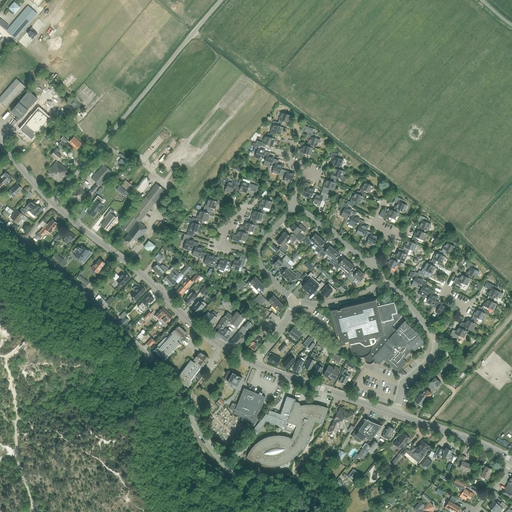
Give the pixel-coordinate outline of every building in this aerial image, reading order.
[(6,31),(16,39),(37,14),(28,6),(13,23),(6,31)] [(0,97),(0,101),(5,106),(24,85),(17,79),(0,97)] [(11,111),(20,119),(38,98),(29,90),(11,111)] [(21,130),(31,139),(49,118),(46,115),(43,119),(40,117),(40,116),(36,112),(21,130)] [(274,121),(273,124),(280,126),(281,126),(283,121),(289,123),(292,116),(281,112),(279,119),(279,120),(278,122),(274,121)] [(264,135),(264,136),(272,138),(273,138),(274,132),(281,134),(283,127),(281,127),(281,126),(280,126),(273,124),(270,131),(271,131),(270,134),(268,133),(267,136),(264,135)] [(307,127),(305,132),(308,132),(306,137),(309,138),(307,143),(306,146),(310,147),(311,147),(313,148),(313,147),(314,145),(318,147),(320,139),(316,138),(314,137),(315,134),(312,133),(314,129),(307,127)] [(257,140),(256,144),(260,145),(261,146),(265,147),(266,144),(273,146),(275,139),(273,138),(272,138),(264,136),(262,142),(257,140)] [(74,137),(69,142),(77,149),(82,144),(74,137)] [(263,158),(265,151),(265,150),(260,148),(261,146),(260,145),(256,144),(253,143),(252,146),(255,147),(253,151),(256,152),(254,158),(262,160),(262,158),(263,158)] [(298,148),(296,154),(303,156),(304,153),(310,155),(313,148),(311,147),(310,147),(306,146),(302,145),(301,149),(298,148)] [(51,155),(58,160),(61,156),(57,153),(54,150),(51,155)] [(265,151),(263,158),(265,159),(263,165),(270,168),(273,157),(269,156),(270,153),(265,151)] [(335,165),(334,168),(341,170),(340,170),(341,167),(344,160),(338,158),(339,155),(332,152),(330,158),(333,159),(331,163),(335,165)] [(90,190),(87,194),(88,195),(87,195),(90,198),(94,193),(98,188),(100,186),(111,173),(112,172),(104,165),(108,160),(101,155),(98,159),(104,165),(92,179),(97,183),(96,185),(95,185),(91,190),(90,190)] [(279,175),(280,173),(280,174),(280,172),(281,169),(283,165),(278,163),(279,160),(273,159),(271,166),(274,166),(272,173),(279,175)] [(47,173),(59,183),(68,172),(65,169),(66,168),(57,161),(47,173)] [(332,175),(330,181),(333,182),(334,182),(336,183),(337,180),(336,179),(337,177),(341,178),(341,180),(345,182),(346,177),(343,176),(345,171),(341,170),(334,168),(331,175),(332,175)] [(280,173),(279,175),(282,176),(283,174),(285,175),(283,181),(291,184),(294,173),(287,171),(281,169),(280,172),(280,174),(280,173)] [(12,178),(6,172),(1,177),(2,178),(1,179),(0,179),(0,188),(2,186),(2,187),(3,188),(9,182),(8,181),(9,180),(9,181),(10,181),(9,180),(12,178)] [(223,176),(220,185),(226,187),(225,191),(232,193),(234,187),(237,188),(236,190),(239,191),(240,189),(240,188),(241,185),(238,184),(235,183),(232,182),(233,180),(233,179),(229,178),(223,176)] [(239,191),(246,193),(248,189),(248,187),(251,188),(250,190),(256,192),(258,186),(250,183),(249,183),(250,181),(243,179),(243,181),(242,182),(241,185),(240,188),(240,189),(239,191)] [(323,187),(321,192),(327,194),(328,191),(327,191),(327,188),(334,190),(336,183),(334,182),(333,182),(330,181),(326,179),(323,186),(323,187)] [(364,182),(360,188),(361,189),(366,191),(371,193),(374,186),(367,183),(368,181),(365,179),(364,182)] [(311,199),(311,197),(312,197),(312,196),(313,193),(314,188),(309,187),(310,184),(305,182),(302,189),(306,190),(303,196),(311,199)] [(156,183),(145,198),(122,228),(128,233),(138,220),(138,221),(122,241),(132,249),(148,228),(140,222),(165,190),(156,183)] [(13,187),(8,192),(11,195),(14,193),(15,195),(22,189),(17,184),(14,188),(13,187)] [(78,186),(70,196),(79,204),(87,194),(84,192),(85,192),(81,188),(78,186)] [(311,197),(311,199),(314,200),(312,204),(319,206),(321,200),(324,201),(327,194),(321,192),(320,195),(316,193),(316,194),(313,193),(312,196),(312,197),(311,197)] [(351,199),(350,202),(348,201),(347,204),(346,204),(348,205),(352,207),(355,201),(361,204),(364,197),(362,196),(361,195),(361,196),(354,192),(351,199)] [(92,206),(87,212),(93,217),(98,211),(99,212),(103,207),(100,204),(99,203),(102,199),(98,195),(90,205),(92,206)] [(394,208),(394,209),(393,210),(396,212),(397,212),(399,213),(400,210),(404,212),(407,205),(402,203),(403,200),(396,197),(394,202),(396,203),(394,208)] [(205,206),(204,208),(204,211),(199,210),(206,212),(208,212),(208,213),(209,213),(210,210),(208,210),(209,207),(216,209),(218,202),(207,198),(205,205),(205,206)] [(260,206),(259,208),(258,211),(261,212),(262,213),(264,213),(265,210),(263,210),(264,207),(270,209),(272,202),(261,198),(259,205),(260,206)] [(19,211),(24,215),(26,217),(27,216),(25,214),(28,210),(32,213),(31,213),(35,216),(41,208),(37,205),(36,206),(30,201),(24,209),(22,207),(19,211)] [(348,218),(352,211),(352,210),(347,207),(348,205),(346,204),(347,204),(343,202),(340,209),(343,210),(340,216),(347,219),(348,217),(348,218)] [(2,213),(8,217),(13,210),(7,206),(2,213)] [(107,219),(102,225),(108,230),(117,219),(112,215),(115,212),(111,209),(104,218),(107,219)] [(384,212),(382,217),(387,219),(390,221),(392,218),(396,220),(399,213),(397,212),(396,212),(393,210),(389,209),(387,213),(384,212)] [(24,215),(19,211),(17,210),(11,218),(18,223),(24,215)] [(197,217),(197,219),(192,217),(192,218),(191,221),(191,222),(198,224),(199,224),(201,225),(203,219),(207,221),(210,213),(209,213),(208,213),(208,212),(206,212),(199,210),(197,217)] [(251,217),(249,223),(255,225),(257,219),(261,221),(264,213),(262,213),(261,212),(258,211),(253,210),(251,217)] [(355,228),(356,226),(359,219),(360,218),(355,216),(356,213),(352,211),(348,218),(351,219),(348,225),(355,228)] [(420,215),(417,220),(420,222),(418,226),(428,231),(431,224),(426,221),(427,218),(420,215)] [(39,233),(43,235),(47,230),(50,233),(53,230),(52,230),(57,223),(53,219),(50,222),(49,222),(47,224),(46,224),(39,233)] [(356,233),(362,236),(363,236),(364,234),(365,233),(364,233),(365,230),(367,226),(363,224),(364,221),(359,219),(356,226),(358,227),(356,233)] [(189,229),(188,232),(187,235),(185,234),(187,235),(190,236),(193,237),(194,234),(192,233),(193,230),(199,232),(201,225),(199,224),(198,224),(191,222),(188,229),(189,229)] [(241,226),(239,231),(246,233),(247,230),(253,232),(255,225),(249,223),(245,222),(243,226),(241,226)] [(294,223),(290,228),(295,233),(293,235),(297,238),(297,239),(301,242),(303,241),(305,238),(300,233),(302,231),(304,232),(307,229),(300,224),(298,227),(297,226),(296,225),(294,223)] [(165,224),(159,233),(163,236),(169,227),(165,224)] [(414,236),(412,239),(411,242),(407,240),(414,243),(415,243),(415,244),(417,244),(418,241),(416,240),(417,238),(423,241),(427,234),(425,233),(424,232),(417,229),(413,236),(414,236)] [(246,233),(239,231),(238,230),(236,235),(233,234),(232,240),(239,242),(240,239),(246,241),(248,234),(246,233)] [(371,233),(368,232),(365,230),(364,233),(365,233),(364,234),(363,236),(362,236),(363,236),(366,237),(366,236),(369,237),(366,243),(373,246),(378,236),(371,233)] [(66,236),(63,240),(62,240),(67,245),(71,240),(72,240),(75,236),(69,231),(66,235),(66,236)] [(285,232),(281,237),(287,242),(289,240),(293,243),(297,239),(297,238),(293,235),(292,234),(290,236),(285,232)] [(312,241),(315,244),(320,237),(315,233),(311,238),(308,236),(304,241),(309,245),(312,241)] [(185,234),(182,241),(185,242),(183,248),(191,250),(194,240),(189,239),(190,236),(187,235),(185,234)] [(287,242),(281,237),(277,241),(281,246),(279,248),(284,253),(288,248),(285,245),(287,242)] [(313,246),(316,248),(315,249),(314,250),(318,253),(319,253),(323,248),(321,246),(324,242),(325,241),(320,237),(315,244),(313,246)] [(404,246),(403,249),(401,252),(405,254),(405,253),(406,254),(407,255),(410,249),(414,251),(417,244),(415,244),(415,243),(414,243),(407,240),(404,246)] [(196,257),(199,258),(200,256),(200,255),(201,252),(202,248),(198,247),(199,243),(194,241),(192,249),(194,249),(192,256),(196,257)] [(443,249),(441,251),(439,250),(438,253),(443,255),(444,256),(447,250),(452,254),(456,247),(455,246),(456,244),(451,241),(449,243),(446,242),(442,249),(443,249)] [(272,243),(270,246),(277,251),(279,249),(272,243)] [(76,248),(73,251),(75,253),(73,255),(74,254),(77,257),(80,259),(83,262),(83,263),(82,263),(83,264),(89,257),(88,256),(91,252),(88,250),(87,251),(84,248),(81,246),(82,245),(81,245),(80,247),(79,247),(78,249),(76,248)] [(323,248),(319,253),(319,254),(323,257),(325,255),(328,257),(329,256),(335,250),(330,245),(329,246),(326,250),(323,248)] [(328,257),(328,258),(330,260),(329,262),(333,266),(338,260),(335,259),(339,254),(335,250),(329,256),(328,257)] [(392,253),(390,258),(399,262),(400,260),(404,262),(407,255),(406,254),(405,253),(405,254),(401,252),(397,250),(395,255),(392,253)] [(207,254),(204,253),(201,252),(200,255),(200,256),(199,258),(200,258),(202,259),(203,257),(206,258),(204,264),(211,266),(212,264),(214,255),(207,253),(207,254)] [(433,259),(431,261),(429,260),(428,263),(426,262),(432,266),(433,265),(433,266),(436,261),(442,264),(446,257),(444,256),(443,255),(438,253),(436,252),(432,259),(433,259)] [(63,259),(56,253),(52,258),(59,264),(63,259)] [(158,253),(153,259),(158,263),(163,257),(158,253)] [(282,264),(284,266),(287,262),(287,263),(291,259),(286,255),(281,260),(276,256),(273,260),(275,262),(273,264),(278,269),(282,264)] [(231,267),(231,269),(238,271),(240,265),(243,266),(246,259),(240,257),(239,260),(234,258),(233,263),(232,266),(231,267)] [(214,267),(214,268),(224,271),(226,265),(229,266),(228,268),(230,268),(230,269),(231,269),(231,267),(232,266),(233,263),(230,262),(227,261),(223,259),(220,258),(219,260),(216,259),(215,265),(214,267)] [(338,260),(333,266),(338,269),(339,268),(342,270),(343,268),(349,262),(344,258),(340,262),(338,260)] [(379,265),(389,270),(390,267),(396,269),(399,262),(397,261),(390,258),(389,258),(387,262),(381,260),(379,265)] [(91,268),(95,271),(98,274),(101,269),(105,263),(104,263),(104,262),(103,261),(102,261),(100,259),(96,263),(96,262),(93,265),(91,268)] [(281,274),(286,279),(293,271),(290,268),(292,266),(287,263),(287,262),(284,266),(283,268),(285,270),(281,274)] [(343,268),(342,270),(345,272),(343,274),(348,278),(352,273),(350,271),(354,266),(349,262),(343,268)] [(418,273),(419,274),(423,276),(426,270),(432,274),(435,267),(434,266),(433,266),(433,265),(432,266),(426,262),(422,269),(423,269),(421,271),(419,270),(418,273)] [(466,273),(465,276),(470,279),(472,276),(476,278),(479,272),(474,269),(475,266),(468,262),(468,263),(466,266),(466,267),(468,269),(466,273)] [(163,264),(160,267),(157,263),(152,268),(160,276),(168,268),(165,266),(164,266),(163,264)] [(184,275),(186,273),(191,268),(187,265),(181,272),(184,275)] [(169,274),(168,273),(163,279),(171,287),(176,281),(179,278),(178,277),(181,274),(173,267),(170,269),(171,271),(169,274)] [(352,273),(348,278),(354,283),(357,280),(358,280),(360,282),(364,278),(361,276),(363,274),(358,270),(354,275),(352,273)] [(293,271),(286,279),(290,283),(295,278),(297,280),(302,275),(297,271),(295,273),(293,271)] [(419,287),(419,286),(422,280),(423,279),(418,277),(419,274),(418,273),(415,271),(414,273),(411,271),(408,277),(411,278),(414,280),(411,285),(418,289),(419,287)] [(119,283),(120,284),(118,287),(120,289),(122,286),(122,287),(130,278),(124,272),(116,280),(119,283)] [(307,281),(302,286),(306,290),(315,280),(311,277),(313,275),(310,272),(304,279),(307,281)] [(196,273),(192,279),(196,283),(201,277),(196,273)] [(467,286),(471,279),(461,274),(458,278),(456,277),(453,282),(460,285),(461,283),(467,286)] [(89,283),(85,279),(79,275),(76,278),(82,282),(80,284),(84,288),(89,283)] [(187,277),(185,275),(183,278),(174,289),(175,291),(180,296),(192,281),(187,277)] [(252,284),(254,287),(260,281),(255,276),(250,282),(249,281),(247,283),(250,286),(252,284)] [(315,280),(306,290),(311,294),(312,293),(316,289),(318,291),(324,284),(321,282),(319,284),(315,280)] [(418,294),(425,297),(426,296),(427,295),(426,295),(429,289),(430,288),(426,285),(427,283),(422,280),(419,286),(419,287),(421,288),(418,294)] [(244,281),(238,286),(241,289),(244,287),(246,284),(244,281)] [(260,281),(254,287),(259,292),(265,286),(260,281)] [(489,295),(488,297),(487,299),(494,302),(492,302),(494,298),(497,299),(500,292),(495,289),(496,286),(489,283),(487,288),(489,289),(487,294),(489,295)] [(328,284),(321,292),(326,297),(329,294),(331,296),(336,290),(328,284)] [(134,291),(130,295),(133,297),(134,299),(132,301),(134,303),(136,300),(136,301),(144,292),(146,291),(139,285),(137,287),(136,286),(135,287),(134,287),(132,289),(134,291)] [(199,291),(203,294),(207,289),(204,286),(199,291)] [(426,302),(432,306),(433,304),(433,305),(434,304),(434,303),(435,301),(437,296),(433,294),(434,291),(429,289),(426,295),(427,295),(426,296),(425,297),(428,299),(426,302)] [(197,295),(196,294),(192,291),(184,300),(189,305),(197,295)] [(254,300),(257,303),(263,297),(260,293),(254,300)] [(137,307),(144,313),(148,308),(147,306),(154,299),(149,295),(142,302),(137,307)] [(267,301),(272,306),(278,300),(273,295),(267,301)] [(263,297),(257,303),(260,305),(266,299),(263,297)] [(199,301),(192,308),(198,313),(204,306),(204,305),(205,303),(203,302),(203,301),(201,299),(199,301)] [(479,306),(477,309),(484,313),(484,312),(485,313),(486,314),(488,315),(489,312),(487,311),(489,309),(493,311),(496,304),(494,302),(487,299),(483,305),(483,306),(482,308),(479,306)] [(278,300),(272,306),(277,311),(283,305),(278,300)] [(392,330),(390,328),(401,315),(399,314),(397,314),(394,302),(384,305),(384,303),(380,304),(381,306),(376,307),(375,301),(331,311),(339,344),(348,342),(349,346),(350,349),(352,351),(352,352),(353,352),(354,353),(356,353),(357,354),(358,355),(359,356),(360,356),(361,357),(362,356),(363,356),(366,355),(366,356),(365,357),(365,359),(366,361),(367,363),(370,363),(372,362),(373,361),(374,360),(379,364),(383,359),(398,372),(407,362),(403,359),(412,348),(414,350),(424,343),(419,334),(405,322),(405,321),(405,320),(394,332),(392,330)] [(441,303),(438,302),(435,301),(434,303),(434,304),(433,305),(433,304),(432,306),(435,307),(436,306),(439,307),(436,313),(442,316),(448,306),(441,303)] [(154,316),(158,321),(159,321),(160,319),(161,319),(167,312),(162,307),(154,316)] [(473,316),(472,319),(470,321),(473,323),(474,323),(476,324),(477,321),(476,320),(477,318),(483,321),(486,314),(485,313),(484,312),(484,313),(477,309),(476,309),(473,316)] [(135,325),(137,327),(150,313),(148,311),(135,325)] [(206,314),(203,318),(211,325),(217,318),(215,316),(217,314),(213,311),(210,315),(209,315),(210,313),(208,312),(206,314)] [(216,327),(213,332),(215,334),(215,335),(220,338),(225,341),(229,334),(230,332),(226,329),(227,326),(230,322),(237,327),(239,328),(246,318),(248,319),(251,316),(246,312),(243,316),(237,311),(233,316),(230,321),(225,318),(223,317),(216,327)] [(159,321),(158,321),(155,324),(159,327),(162,323),(163,324),(164,322),(166,324),(172,317),(167,312),(161,319),(160,319),(159,321)] [(228,312),(224,317),(225,318),(230,321),(233,316),(228,312)] [(461,322),(459,327),(465,330),(467,328),(473,331),(476,324),(474,323),(473,323),(470,321),(466,319),(464,324),(461,322)] [(252,324),(248,321),(243,326),(239,332),(239,331),(230,343),(237,349),(248,336),(247,335),(245,336),(243,334),(247,330),(247,331),(252,324)] [(180,340),(187,333),(179,325),(172,333),(173,334),(159,349),(157,348),(154,351),(163,360),(179,344),(176,341),(178,339),(180,340)] [(248,343),(245,346),(252,351),(257,345),(253,342),(253,341),(254,340),(259,334),(261,336),(263,333),(262,332),(265,329),(262,326),(252,338),(251,339),(248,343)] [(288,333),(297,340),(301,334),(303,336),(306,332),(300,328),(298,330),(294,326),(288,333)] [(465,330),(459,327),(458,326),(455,331),(453,329),(450,335),(453,336),(456,338),(457,338),(458,335),(464,338),(467,331),(465,330)] [(159,338),(162,340),(169,333),(166,331),(159,338)] [(309,337),(304,343),(307,346),(312,340),(309,337)] [(146,343),(150,346),(155,341),(151,338),(146,343)] [(279,350),(282,352),(287,346),(284,344),(279,350)] [(177,378),(188,386),(189,387),(192,382),(191,381),(209,358),(204,355),(200,352),(194,359),(196,361),(195,363),(191,360),(182,372),(177,378)] [(307,364),(305,367),(306,368),(305,368),(305,369),(307,370),(308,370),(309,369),(310,370),(313,363),(315,364),(316,361),(315,361),(315,360),(313,359),(316,354),(312,352),(309,358),(310,358),(307,364)] [(280,358),(270,353),(268,357),(270,358),(268,361),(277,365),(280,358)] [(332,359),(339,363),(342,358),(334,354),(332,359)] [(290,355),(282,364),(287,369),(295,360),(290,355)] [(299,356),(293,370),(298,372),(305,359),(306,359),(307,358),(305,357),(304,357),(303,358),(299,356)] [(349,360),(347,364),(354,368),(356,363),(349,360)] [(324,365),(319,362),(313,372),(319,375),(324,365)] [(330,376),(336,378),(340,369),(335,366),(334,368),(329,365),(323,375),(329,378),(330,376)] [(196,377),(199,379),(205,371),(202,369),(196,377)] [(231,387),(236,389),(238,385),(242,378),(232,372),(229,370),(224,379),(228,381),(233,384),(231,387)] [(345,375),(343,374),(339,381),(345,384),(349,377),(350,377),(352,372),(350,370),(349,373),(347,372),(345,375)] [(427,385),(434,391),(441,383),(434,377),(427,385)] [(259,394),(244,388),(237,404),(232,402),(229,409),(235,411),(233,414),(242,417),(241,420),(248,423),(249,421),(255,424),(259,419),(257,418),(266,397),(261,395),(263,390),(260,389),(259,394)] [(432,390),(428,388),(427,390),(426,390),(425,392),(423,390),(423,389),(420,394),(415,401),(421,405),(426,398),(425,397),(425,396),(428,398),(431,393),(432,390)] [(253,429),(257,432),(266,421),(266,420),(286,427),(285,430),(290,432),(290,431),(296,433),(294,437),(292,440),(284,436),(284,437),(279,435),(279,436),(279,437),(274,436),(274,437),(268,437),(269,437),(269,438),(264,439),(264,440),(259,441),(259,442),(260,442),(255,445),(256,445),(251,449),(252,449),(248,453),(249,453),(249,454),(246,458),(247,458),(260,463),(259,465),(264,465),(264,466),(264,467),(269,466),(269,467),(274,466),(274,467),(279,465),(279,466),(280,466),(284,463),(284,464),(288,460),(289,461),(292,457),(293,458),(295,455),(296,455),(299,451),(300,451),(301,448),(302,448),(304,443),(305,444),(304,444),(305,444),(306,440),(307,440),(308,435),(309,435),(309,436),(309,431),(310,432),(310,428),(311,428),(312,428),(312,424),(313,424),(313,420),(322,423),(328,408),(323,408),(324,407),(324,406),(319,406),(319,405),(314,406),(314,405),(314,404),(310,406),(310,405),(310,404),(300,407),(299,403),(295,402),(296,399),(287,396),(286,397),(286,396),(285,399),(286,399),(280,414),(269,410),(268,414),(266,414),(253,429)] [(272,405),(275,407),(281,400),(278,397),(272,405)] [(339,427),(346,411),(339,408),(337,413),(332,424),(332,423),(328,432),(335,435),(338,427),(339,427)] [(353,414),(346,411),(339,427),(343,428),(346,429),(353,414)] [(367,419),(366,420),(364,419),(358,426),(361,428),(357,432),(355,431),(351,436),(353,437),(353,438),(358,442),(359,442),(360,442),(361,441),(364,437),(369,441),(379,428),(376,425),(376,424),(370,420),(370,421),(367,419)] [(382,436),(388,440),(394,429),(388,426),(382,436)] [(394,467),(401,459),(405,454),(408,450),(405,448),(408,445),(406,444),(410,438),(404,433),(399,438),(398,437),(393,444),(401,449),(402,447),(404,448),(399,454),(399,453),(390,464),(394,467)] [(369,446),(367,444),(363,449),(363,448),(358,455),(357,455),(358,456),(363,459),(368,452),(369,453),(371,451),(372,451),(373,449),(377,443),(374,440),(369,446)] [(412,446),(408,450),(411,453),(413,451),(419,455),(415,459),(415,460),(418,463),(426,454),(424,453),(429,447),(423,441),(416,449),(412,446)] [(448,459),(448,458),(452,459),(454,455),(451,453),(452,450),(446,447),(445,450),(438,447),(435,454),(434,453),(432,457),(435,458),(437,455),(440,456),(440,455),(448,459)] [(337,453),(334,457),(336,458),(336,459),(340,461),(345,454),(342,451),(341,451),(339,455),(337,453)] [(459,467),(469,471),(471,465),(464,462),(466,457),(462,455),(458,465),(460,466),(459,467)] [(427,458),(421,465),(426,469),(432,462),(427,458)] [(478,475),(487,479),(492,469),(486,466),(483,471),(480,469),(478,475)] [(350,474),(349,476),(352,479),(353,477),(357,472),(354,470),(350,474)] [(511,499),(511,476),(508,483),(504,489),(502,493),(511,499)] [(457,485),(461,487),(465,488),(466,486),(463,483),(455,480),(454,483),(453,486),(456,487),(457,485)] [(462,492),(460,496),(466,500),(467,497),(470,499),(473,494),(461,487),(459,490),(462,492)] [(446,506),(445,508),(446,508),(449,510),(450,509),(455,511),(458,511),(460,510),(459,509),(460,507),(454,504),(455,501),(451,498),(449,501),(448,502),(447,501),(445,505),(446,506)] [(420,501),(413,508),(416,511),(423,511),(421,510),(421,509),(425,506),(420,501)] [(494,501),(488,507),(492,510),(491,511),(497,511),(502,508),(494,501)] [(422,510),(423,510),(433,511),(433,505),(430,502),(422,510)]
